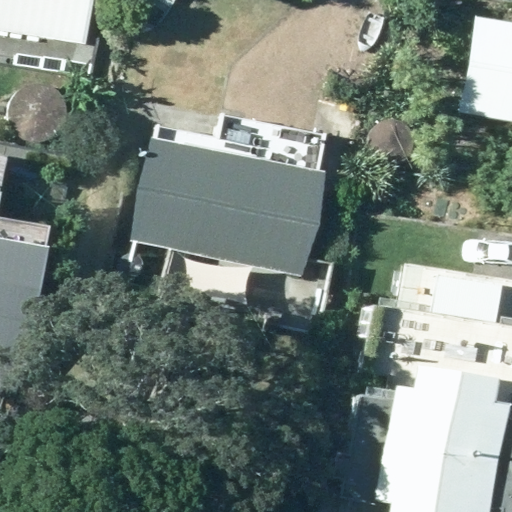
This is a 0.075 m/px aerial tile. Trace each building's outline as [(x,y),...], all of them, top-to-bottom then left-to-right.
[(0,0),(0,30),(83,44),(89,0),(0,0)] [(455,113),(511,121),(511,23),(470,17),(455,113)] [(127,242),(298,277),(318,175),(148,141),(127,242)] [(0,400),(19,404),(45,248),(0,240),(0,400)] [(489,511),(490,508),(498,509),(497,511),(511,511),(511,421),(503,421),(507,396),(511,396),(511,281),(400,264),(395,309),(365,305),(355,373),(385,378),(381,400),(352,397),(344,457),(333,455),(330,481),(339,481),(337,497),(386,504),(384,511),(489,511)]
